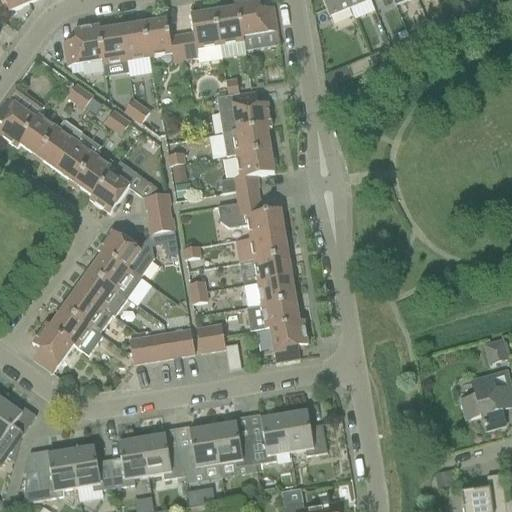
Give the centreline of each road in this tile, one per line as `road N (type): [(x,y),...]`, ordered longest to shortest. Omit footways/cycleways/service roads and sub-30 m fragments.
road 1 (residential): [(351,373),(291,0)]
road 2 (residential): [(351,373),(96,416),(3,365)]
road 3 (residential): [(3,365),(84,253),(74,221),(0,166)]
road 4 (residential): [(374,511),(351,373)]
